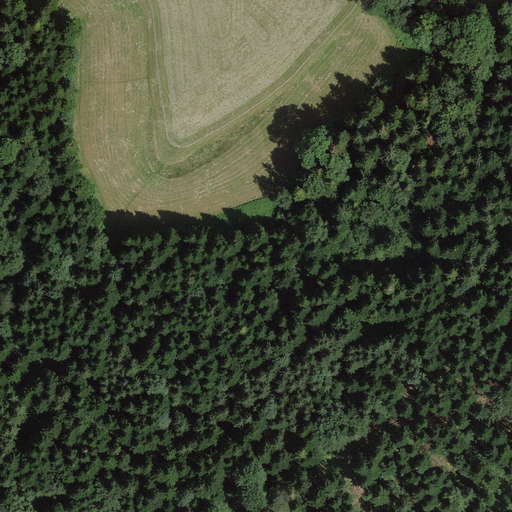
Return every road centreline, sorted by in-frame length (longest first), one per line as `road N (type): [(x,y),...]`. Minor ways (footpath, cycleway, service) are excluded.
road 1 (track): [(511,244),(452,297),(352,338),(306,386),(188,405),(151,369),(110,268),(65,99)]
road 2 (track): [(79,172),(31,223),(7,310),(21,413),(0,463)]
